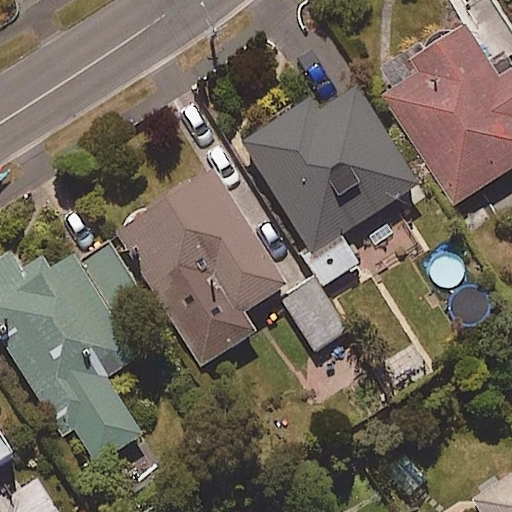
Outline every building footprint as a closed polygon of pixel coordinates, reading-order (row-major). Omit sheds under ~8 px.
[(511,54),(497,64),(471,22),(409,61),(417,74),(385,95),(455,206),(511,169),(511,54)] [(417,189),(355,91),(315,116),(307,104),(243,145),(330,283),(357,266),(340,238),(417,189)] [(213,174),(116,235),(203,364),(255,333),(245,314),(286,288),(213,174)] [(148,306),(108,245),(77,265),(73,258),(52,272),(32,241),(0,261),(0,340),(55,425),(65,418),(96,467),(142,438),(105,381),(139,360),(117,326),(148,306)] [(356,350),(316,285),(284,305),(325,370),(356,350)] [(0,465),(11,459),(0,441),(0,465)] [(511,511),(511,477),(472,503),(478,511),(511,511)] [(57,511),(43,489),(6,511),(57,511)]
